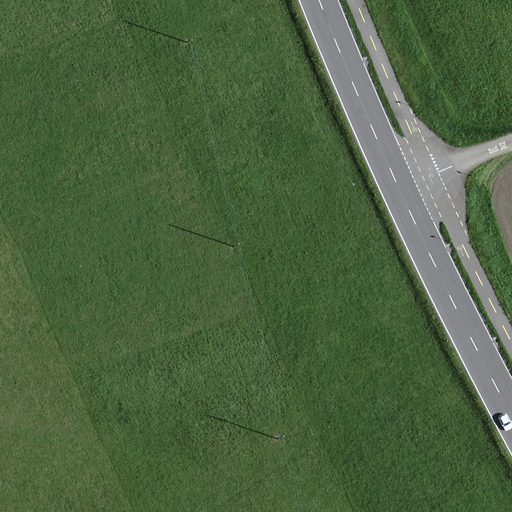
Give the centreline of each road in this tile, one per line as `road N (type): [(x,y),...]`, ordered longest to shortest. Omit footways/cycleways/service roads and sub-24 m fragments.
road 1 (primary): [(401,187),(511,410)]
road 2 (primary): [(321,0),(401,187)]
road 3 (unclassified): [(401,187),(511,141)]
